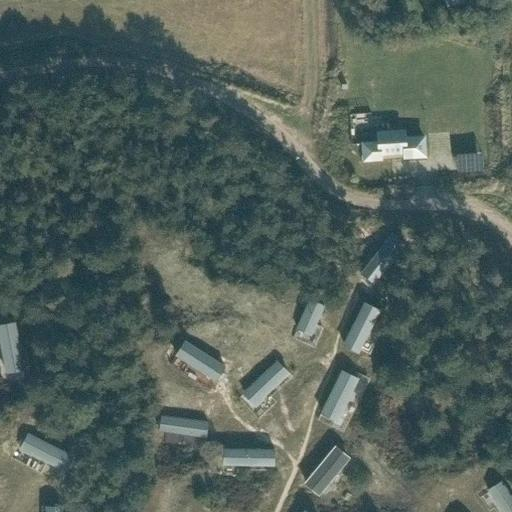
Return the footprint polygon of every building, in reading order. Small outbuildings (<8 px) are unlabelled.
[(376,140),(361,140),(361,160),(381,159),(380,154),(403,153),(403,157),(425,156),(424,134),(404,135),(404,129),(376,130),(376,140)] [(405,243),(391,233),(359,273),(373,283),(405,243)] [(307,298),(295,328),(310,334),(324,305),(307,298)] [(379,309),(363,301),(341,345),(358,353),(379,309)] [(13,321),(0,322),(0,351),(5,374),(24,370),(13,321)] [(183,340),(174,355),(214,380),(225,366),(183,340)] [(276,359),(241,392),(254,406),(263,400),(262,398),(288,373),(287,371),(276,359)] [(358,377),(341,368),(320,412),(337,421),(358,377)] [(207,421),(160,415),(158,431),(205,437),(207,421)] [(72,455),(27,433),(18,450),(64,472),(72,455)] [(348,457),(334,445),(303,483),(317,495),(348,457)] [(222,448),(221,464),(274,466),(274,449),(222,448)] [(511,511),(511,496),(501,480),(486,489),(501,511),(511,511)]
